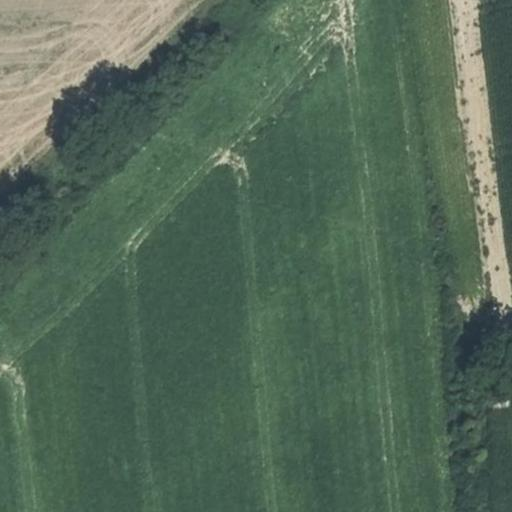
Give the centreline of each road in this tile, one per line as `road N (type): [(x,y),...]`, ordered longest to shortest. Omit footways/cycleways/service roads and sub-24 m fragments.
road 1 (track): [(511,328),(503,327),(462,0)]
road 2 (track): [(0,203),(233,0)]
